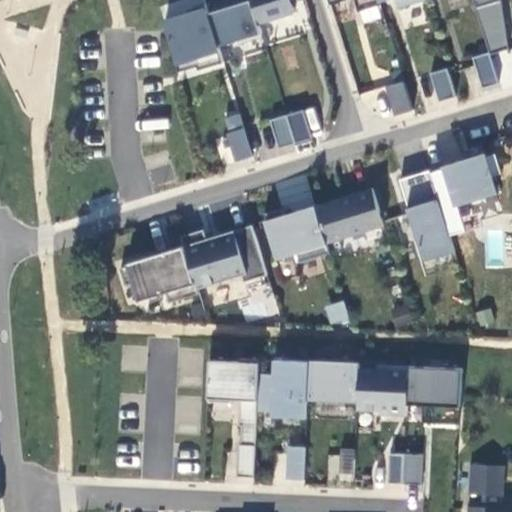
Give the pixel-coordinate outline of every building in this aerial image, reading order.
[(260,22),(253,0),(226,0),(228,5),(209,11),(220,44),(239,39),(240,41),(263,34),(260,22)] [(253,0),(260,22),(295,11),(292,0),(253,0)] [(331,0),(332,2),(339,0),(357,0),(360,9),(382,3),(380,0),(331,0)] [(510,47),(503,0),(475,0),(491,50),(491,52),(510,47)] [(209,11),(206,2),(163,15),(178,62),(202,55),(205,64),(206,68),(225,62),(220,44),(209,11)] [(491,52),(491,50),(474,56),(484,87),(500,82),(491,52)] [(202,55),(178,62),(181,72),(205,64),(202,55)] [(413,106),(401,65),(388,69),(392,81),(388,82),(397,111),(413,106)] [(448,65),(432,70),(440,99),(457,94),(448,65)] [(288,113),(297,141),(313,136),(304,107),(288,113)] [(237,160),(254,155),(240,112),(226,116),(230,131),(228,132),(237,160)] [(288,113),(271,118),(279,146),(297,141),(288,113)] [(485,151),(462,158),(462,161),(486,153),(485,151)] [(446,166),(432,170),(443,208),(498,192),(486,153),(462,161),(462,158),(445,163),(446,166)] [(420,245),(452,235),(431,168),(400,177),(420,245)] [(385,224),(374,186),(339,197),(339,199),(317,206),(328,242),(385,224)] [(339,199),(339,197),(316,204),(317,206),(339,199)] [(317,206),(316,204),(297,210),(298,213),(288,216),(287,213),(285,206),(265,212),(279,258),(298,252),(301,260),(331,251),(328,242),(317,206)] [(205,228),(182,235),(185,246),(198,288),(243,274),(245,281),(268,274),(253,224),(207,237),(205,228)] [(198,288),(185,246),(156,255),(158,259),(147,262),(146,258),(145,257),(127,262),(128,265),(120,267),(126,285),(133,282),(139,301),(166,292),(169,302),(200,293),(198,288)] [(344,301),(325,305),(328,326),(348,322),(344,301)] [(491,308),(475,312),(478,328),(494,324),(491,308)] [(258,375),(259,360),(239,359),(239,363),(209,362),(207,403),(232,404),(232,401),(240,401),(239,426),(241,426),(241,441),(238,441),(237,474),(254,475),(257,408),(258,375)] [(273,375),(258,375),(257,408),(307,410),(308,396),(309,362),(279,361),(278,376),(273,375)] [(359,364),(309,362),(308,396),(358,398),(359,369),(359,364)] [(377,370),(359,369),(358,398),(357,406),(380,407),(379,411),(400,412),(400,408),(407,408),(407,403),(409,366),(377,365),(377,370)] [(407,403),(423,404),(422,422),(460,424),(461,405),(462,369),(409,366),(407,403)] [(287,476),(304,477),(306,444),(288,443),(287,476)] [(353,482),(356,452),(330,449),(327,479),(353,482)] [(387,480),(404,481),(405,451),(388,450),(387,480)] [(469,462),(468,490),(502,491),(503,463),(469,462)]
